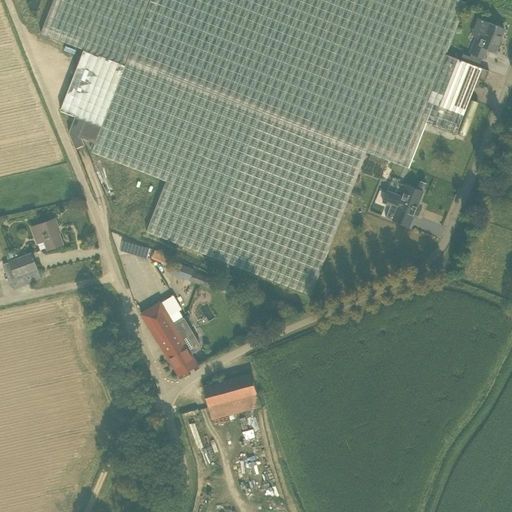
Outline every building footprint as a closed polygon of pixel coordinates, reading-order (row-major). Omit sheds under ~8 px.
[(457,133),(478,78),(483,67),(471,63),(446,53),(466,2),(460,0),(53,0),(41,33),(85,50),(61,110),(76,115),(71,128),(69,131),(76,148),(85,144),(82,138),(95,143),(92,151),(166,180),(147,230),(311,294),(367,152),(371,153),(387,159),(409,168),(427,121),(457,133)] [(495,51),(504,29),(488,22),(487,21),(486,18),(482,17),(479,18),(474,28),(475,32),(479,34),(482,32),(484,33),(482,38),(476,36),(469,52),(484,58),(488,48),(495,51)] [(483,67),(478,78),(485,81),(490,70),(483,67)] [(471,98),(462,122),(469,125),(478,101),(471,98)] [(369,158),(385,164),(387,159),(371,153),(369,158)] [(412,215),(414,215),(423,191),(407,185),(402,197),(387,191),(383,202),(393,206),(389,218),(409,226),(410,225),(409,224),(412,215)] [(37,243),(45,241),(48,249),(63,244),(58,229),(59,228),(56,218),(31,227),(37,243)] [(171,262),(172,255),(155,251),(154,258),(171,262)] [(32,253),(9,261),(3,264),(10,287),(14,288),(41,278),(32,253)] [(194,273),(195,270),(176,263),(172,275),(191,282),(194,273)] [(191,282),(209,288),(212,279),(194,273),(191,282)] [(141,313),(149,328),(179,376),(199,365),(189,347),(185,342),(195,337),(187,324),(178,330),(169,316),(182,309),(173,295),(161,302),(141,313)] [(212,419),(261,406),(252,373),(203,386),(212,419)]
